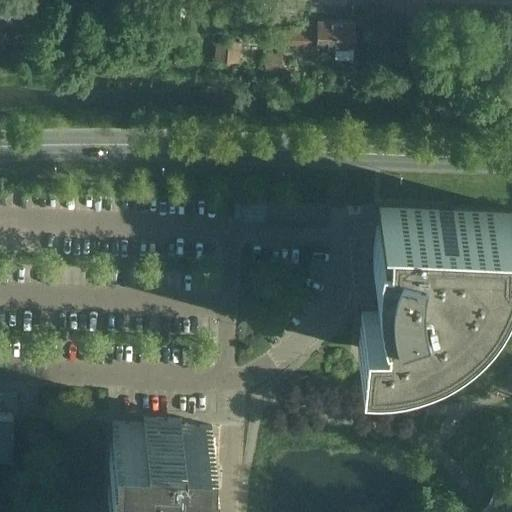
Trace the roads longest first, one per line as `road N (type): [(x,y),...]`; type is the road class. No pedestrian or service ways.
road 1 (tertiary): [(0,155),(172,148),(511,160)]
road 2 (residential): [(223,382),(284,355),(317,323),(339,280),(340,236),(229,230)]
road 3 (residential): [(0,372),(223,382)]
road 4 (residential): [(223,382),(231,410),(226,511)]
